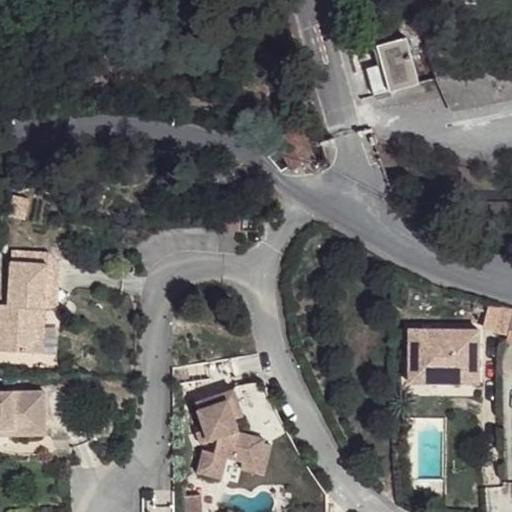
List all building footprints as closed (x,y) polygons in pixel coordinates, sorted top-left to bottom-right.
[(395,94),(425,86),(412,37),(382,46),(388,67),(392,83),(395,94)] [(454,120),(511,109),(511,66),(445,79),(454,120)] [(392,83),(388,67),(368,75),(371,89),(392,83)] [(395,94),(392,83),(371,89),(374,99),(395,94)] [(290,169),(313,159),(314,158),(298,124),(274,136),(290,169)] [(234,222),(214,221),(214,233),(233,234),(234,222)] [(0,251),(0,261),(34,261),(35,306),(45,306),(44,250),(0,251)] [(34,261),(0,261),(0,354),(28,354),(27,306),(35,306),(34,261)] [(27,306),(28,354),(37,354),(35,306),(27,306)] [(508,312),(484,307),(477,331),(501,338),(508,312)] [(511,313),(508,312),(501,338),(511,340),(511,313)] [(471,326),(409,327),(409,348),(399,349),(400,362),(421,362),(422,379),(471,379),(471,326)] [(409,348),(409,327),(398,328),(399,349),(409,348)] [(421,362),(400,362),(401,379),(422,379),(421,362)] [(166,371),(167,391),(182,390),(181,370),(166,371)] [(228,390),(190,403),(199,430),(203,442),(212,438),(209,453),(197,450),(191,472),(216,479),(221,457),(237,461),(252,465),(258,443),(259,439),(234,433),(229,419),(238,417),(228,390)] [(39,395),(0,395),(0,431),(8,431),(8,439),(41,438),(39,395)] [(199,430),(191,432),(195,444),(203,442),(199,430)] [(0,439),(8,439),(8,431),(0,431),(0,439)] [(265,445),(258,443),(252,465),(237,461),(235,468),(258,475),(265,445)] [(176,497),(176,511),(194,511),(194,495),(176,497)]
